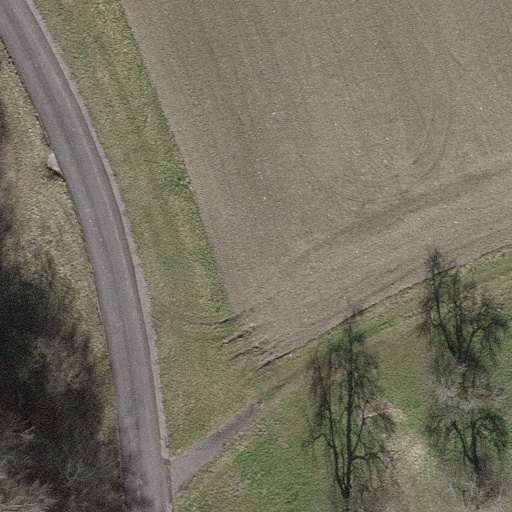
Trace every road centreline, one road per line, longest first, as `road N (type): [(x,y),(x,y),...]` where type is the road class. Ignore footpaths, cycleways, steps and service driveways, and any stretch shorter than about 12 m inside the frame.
road 1 (track): [(7,0),(69,121),(104,213),(132,355),(147,511)]
road 2 (track): [(147,493),(190,467),(269,395),(369,333),(511,275)]
